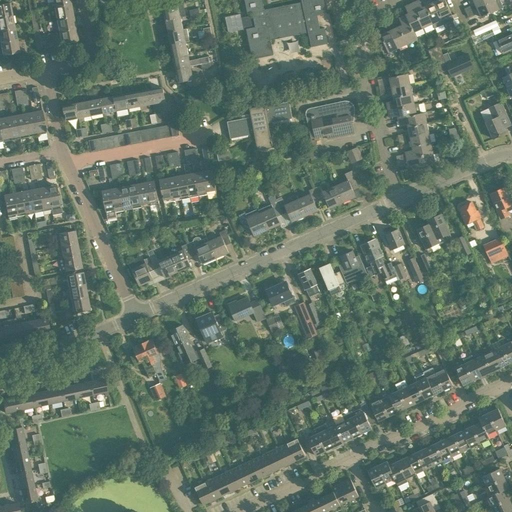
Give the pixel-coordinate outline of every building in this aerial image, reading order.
[(52,0),(53,2),(47,3),(48,8),(54,7),(70,4),(69,0),(52,0)] [(244,0),(248,15),(248,16),(241,18),(240,15),(225,18),(228,33),(246,29),(253,60),(274,55),(271,40),(309,32),(312,47),(328,44),(325,28),(320,29),(318,19),(316,20),(315,16),(327,14),(323,0),(301,0),(302,2),(273,9),(274,13),(265,15),(262,0),(244,0)] [(433,24),(425,7),(422,8),(419,0),(412,3),(423,28),(433,24)] [(445,0),(439,0),(434,2),(444,24),(454,20),(452,15),(445,0)] [(499,10),(494,0),(477,8),(481,17),(499,10)] [(500,0),(494,0),(499,10),(504,8),(500,0)] [(0,17),(12,15),(9,2),(0,4),(0,17)] [(444,24),(434,2),(425,7),(433,24),(435,29),(444,24)] [(423,28),(412,3),(405,6),(408,14),(406,15),(414,32),(423,28)] [(54,7),(56,19),(72,16),(70,4),(54,7)] [(163,8),(166,20),(185,16),(182,4),(163,8)] [(12,15),(0,17),(0,30),(14,27),(12,15)] [(414,32),(406,15),(399,18),(402,26),(400,27),(407,44),(417,40),(414,32)] [(72,16),(56,19),(58,32),(75,28),(72,16)] [(180,17),(166,20),(168,33),(183,30),(180,17)] [(468,32),(474,44),(501,32),(495,20),(468,32)] [(14,27),(0,30),(0,42),(16,40),(14,27)] [(400,27),(390,31),(398,48),(407,44),(400,27)] [(75,28),(58,32),(61,44),(77,41),(75,28)] [(204,30),(205,38),(212,36),(210,28),(204,30)] [(187,29),(183,30),(168,33),(171,45),(185,42),(186,42),(190,41),(187,29)] [(398,48),(390,31),(380,35),(388,53),(398,48)] [(511,33),(497,40),(503,53),(511,49),(511,33)] [(19,52),(16,40),(0,42),(0,43),(2,55),(19,52)] [(185,42),(171,45),(174,57),(188,54),(186,42),(185,42)] [(439,46),(428,51),(439,74),(446,71),(439,56),(443,54),(439,46)] [(443,54),(439,56),(446,71),(449,69),(452,76),(473,66),(470,60),(468,54),(451,61),(448,52),(443,54)] [(189,61),(188,54),(174,57),(176,70),(191,66),(201,64),(210,62),(208,57),(189,61)] [(511,96),(511,95),(511,64),(509,66),(511,72),(511,73),(503,78),(511,96)] [(191,66),(176,70),(179,82),(193,79),(191,66)] [(391,88),(410,84),(408,74),(389,78),(391,88)] [(412,94),(410,84),(391,88),(394,98),(412,94)] [(37,86),(31,87),(34,101),(40,100),(37,86)] [(163,87),(150,89),(153,104),(165,101),(163,87)] [(153,104),(150,89),(138,91),(141,106),(153,104)] [(22,104),(20,90),(14,91),(17,105),(22,104)] [(445,90),(438,91),(439,98),(446,97),(445,90)] [(138,91),(126,94),(128,108),(141,106),(138,91)] [(128,108),(126,94),(113,96),(116,111),(128,108)] [(412,94),(394,98),(394,101),(386,103),(388,110),(414,104),(412,94)] [(116,111),(113,96),(101,99),(104,113),(116,111)] [(104,113),(101,99),(89,101),(91,115),(104,113)] [(89,101),(76,103),(79,118),(80,121),(85,120),(84,117),(91,115),(89,101)] [(268,123),(292,118),(289,101),(265,106),(265,105),(250,108),(250,109),(242,111),(243,118),(227,121),(231,138),(255,133),(258,150),(273,147),(268,123)] [(488,108),(493,120),(486,122),(493,138),(506,133),(501,119),(507,116),(501,102),(488,108)] [(79,118),(76,103),(63,106),(66,120),(79,118)] [(414,104),(388,110),(389,118),(397,116),(398,118),(417,114),(416,114),(414,104)] [(42,110),(33,112),(37,135),(46,133),(42,110)] [(33,112),(24,113),(29,136),(37,135),(33,112)] [(417,114),(398,118),(399,126),(407,124),(408,127),(426,123),(424,112),(416,114),(417,114)] [(24,113),(15,115),(20,138),(29,136),(24,113)] [(354,133),(353,126),(352,122),(354,116),(347,114),(347,115),(338,117),(337,113),(312,119),(316,137),(328,134),(328,138),(354,133)] [(20,138),(15,115),(7,117),(11,140),(20,138)] [(7,117),(0,117),(0,127),(3,141),(11,140),(7,117)] [(170,124),(172,136),(180,135),(177,123),(170,124)] [(426,123),(408,127),(410,137),(429,133),(426,123)] [(172,136),(170,124),(164,125),(167,137),(172,136)] [(164,125),(158,127),(161,138),(167,137),(164,125)] [(158,127),(152,128),(155,140),(161,138),(158,127)] [(455,127),(449,128),(451,139),(459,137),(460,137),(455,127)] [(147,129),(141,130),(143,142),(149,141),(147,129)] [(141,130),(135,131),(137,143),(143,142),(141,130)] [(135,131),(129,132),(131,144),(137,143),(135,131)] [(126,145),(123,133),(118,135),(120,146),(126,145)] [(429,133),(410,137),(412,147),(431,143),(429,133)] [(97,151),(95,139),(89,140),(91,152),(97,151)] [(431,143),(412,147),(413,150),(405,151),(407,159),(435,153),(435,151),(433,152),(431,143)] [(207,146),(202,147),(205,161),(210,160),(207,146)] [(358,147),(347,152),(352,163),(363,158),(358,147)] [(196,148),(190,149),(193,163),(198,162),(196,148)] [(193,163),(190,149),(185,150),(187,164),(193,163)] [(173,152),(175,166),(181,165),(178,151),(173,152)] [(175,166),(173,152),(167,153),(170,167),(175,166)] [(436,154),(435,153),(407,159),(408,166),(416,165),(417,168),(435,164),(433,155),(436,154)] [(161,155),(156,156),(159,170),(164,169),(161,155)] [(144,158),(147,172),(153,171),(150,157),(144,158)] [(133,160),(136,174),(141,173),(138,159),(133,160)] [(136,174),(133,160),(127,161),(130,175),(136,174)] [(46,162),(49,176),(54,175),(51,161),(46,162)] [(259,161),(251,162),(252,169),(261,168),(259,161)] [(34,164),(37,179),(42,178),(40,163),(34,164)] [(118,177),(115,163),(110,164),(113,178),(118,177)] [(37,179),(34,164),(29,165),(31,180),(37,179)] [(106,180),(104,166),(98,167),(101,181),(106,180)] [(22,167),(17,168),(19,182),(25,181),(22,167)] [(204,171),(208,194),(217,192),(213,169),(204,171)] [(204,171),(195,173),(199,195),(208,194),(204,171)] [(349,180),(336,185),(343,202),(356,196),(353,189),(359,186),(352,171),(346,173),(349,180)] [(195,173),(186,174),(191,197),(199,195),(195,173)] [(191,197),(186,174),(177,176),(182,199),(191,197)] [(182,199),(177,176),(169,178),(173,200),(182,199)] [(173,200),(169,178),(160,179),(164,202),(173,200)] [(146,182),(151,205),(159,203),(155,180),(146,182)] [(151,205),(146,182),(137,184),(142,207),(151,205)] [(62,213),(56,184),(47,186),(52,209),(53,215),(62,213)] [(142,207),(137,184),(129,185),(133,208),(142,207)] [(129,185),(120,187),(124,210),(133,208),(129,185)] [(321,185),(315,187),(321,200),(326,198),(331,208),(343,202),(336,185),(324,191),(321,185)] [(47,186),(38,188),(43,211),(52,209),(47,186)] [(120,187),(111,189),(116,212),(124,210),(120,187)] [(311,193),(298,199),(305,216),(318,210),(315,203),(321,200),(315,187),(310,190),(311,193)] [(498,211),(506,207),(511,204),(511,202),(505,187),(490,194),(497,211),(498,211)] [(43,211),(38,188),(30,190),(34,213),(43,211)] [(116,212),(111,189),(102,190),(107,213),(116,212)] [(30,190),(21,191),(26,214),(34,213),(30,190)] [(26,214),(21,191),(13,193),(17,216),(26,214)] [(17,216),(13,193),(4,195),(8,218),(17,216)] [(269,197),(272,204),(273,207),(261,213),(268,229),(281,224),(278,216),(283,214),(277,199),(276,199),(275,195),(269,197)] [(283,214),(289,212),(285,205),(286,205),(283,199),(278,201),(283,214)] [(298,199),(286,205),(285,205),(289,212),(293,221),(305,216),(298,199)] [(484,227),(479,218),(481,217),(478,210),(476,211),(472,202),(466,205),(464,204),(461,206),(460,207),(459,208),(466,224),(473,221),(477,230),(484,227)] [(506,207),(498,211),(501,218),(510,215),(506,207)] [(248,218),(245,212),(239,215),(244,226),(250,224),(248,218)] [(261,213),(248,218),(250,224),(255,235),(268,229),(261,213)] [(434,218),(428,220),(439,243),(440,245),(448,241),(449,238),(451,237),(449,233),(450,233),(441,214),(439,215),(439,214),(433,217),(434,218)] [(439,243),(428,220),(430,224),(417,230),(426,248),(428,252),(432,250),(430,247),(439,243)] [(398,229),(385,235),(392,249),(404,244),(398,229)] [(61,246),(77,243),(75,230),(58,233),(61,246)] [(221,236),(209,242),(216,258),(229,252),(226,245),(231,242),(226,230),(220,232),(221,236)] [(3,244),(14,242),(13,236),(1,238),(2,242),(3,244)] [(463,236),(456,239),(464,255),(471,252),(463,236)] [(193,241),(188,243),(194,256),(199,254),(203,263),(216,258),(209,242),(207,237),(202,240),(201,238),(199,237),(197,237),(195,237),(194,239),(193,240),(193,241)] [(500,237),(483,245),(492,263),(509,255),(500,237)] [(376,238),(369,242),(382,271),(381,272),(382,274),(386,285),(399,279),(391,259),(384,262),(382,256),(384,255),(376,238)] [(15,247),(14,242),(3,244),(4,250),(15,247)] [(369,242),(361,245),(368,261),(370,261),(377,277),(382,274),(381,272),(382,271),(369,242)] [(79,255),(77,243),(61,246),(63,258),(79,255)] [(194,256),(188,243),(182,246),(184,249),(171,255),(179,272),(191,266),(188,259),(194,256)] [(15,247),(4,250),(5,256),(16,253),(15,247)] [(363,263),(359,265),(353,250),(347,253),(345,252),(343,253),(342,255),(341,256),(344,264),(340,265),(347,282),(350,281),(360,279),(362,278),(364,277),(369,275),(363,263)] [(16,253),(5,256),(6,262),(18,259),(16,253)] [(156,254),(150,257),(156,270),(161,267),(166,277),(179,272),(171,255),(158,261),(156,254)] [(424,254),(418,257),(425,273),(432,270),(424,254)] [(79,255),(63,258),(57,259),(60,272),(66,270),(66,271),(82,268),(79,255)] [(150,257),(145,259),(130,265),(135,277),(136,276),(141,285),(154,279),(151,272),(156,270),(150,257)] [(414,257),(408,259),(414,273),(419,270),(414,257)] [(18,259),(6,262),(7,267),(19,265),(18,259)] [(401,263),(394,266),(400,279),(407,276),(401,263)] [(19,265),(7,267),(8,273),(20,271),(19,265)] [(342,274),(336,277),(331,265),(321,269),(327,282),(326,283),(328,287),(329,287),(332,295),(348,288),(342,274)] [(301,273),(299,274),(306,288),(310,296),(320,291),(317,283),(311,269),(304,272),(303,270),(301,272),(301,273)] [(20,271),(8,273),(9,279),(21,277),(20,271)] [(69,287),(85,284),(83,271),(66,275),(69,287)] [(22,283),(21,277),(9,279),(10,285),(22,283)] [(296,302),(292,294),(293,294),(287,281),(274,287),(273,284),(266,287),(273,303),(283,298),(287,306),(296,302)] [(23,289),(22,283),(10,285),(12,291),(23,289)] [(85,284),(69,287),(71,300),(88,296),(85,284)] [(24,295),(23,289),(12,291),(13,297),(24,295)] [(88,296),(71,300),(74,312),(90,309),(88,296)] [(237,300),(229,304),(236,320),(255,311),(249,297),(238,302),(237,300)] [(305,302),(299,304),(297,305),(298,307),(297,308),(303,324),(307,322),(315,340),(319,338),(311,320),(313,319),(305,302)] [(313,302),(307,305),(315,324),(321,321),(313,302)] [(210,314),(205,315),(196,319),(207,343),(222,336),(220,331),(226,328),(219,313),(213,316),(211,312),(209,313),(210,314)] [(278,314),(267,319),(272,331),(284,326),(278,314)] [(46,317),(31,320),(34,334),(49,330),(46,317)] [(34,334),(31,320),(17,323),(20,337),(34,334)] [(20,337),(17,323),(3,326),(5,340),(20,337)] [(194,353),(189,341),(189,340),(183,325),(170,331),(177,346),(178,345),(185,363),(196,358),(194,353)] [(417,331),(411,334),(413,339),(419,337),(417,331)] [(406,335),(396,339),(399,347),(409,343),(406,335)] [(511,341),(506,344),(503,338),(499,340),(499,341),(510,363),(511,362),(511,341)] [(160,354),(159,353),(153,339),(149,341),(149,340),(143,343),(157,375),(162,372),(158,363),(160,362),(160,359),(160,357),(160,356),(160,354)] [(499,341),(490,345),(500,368),(510,363),(499,341)] [(157,375),(143,343),(137,346),(138,346),(134,348),(140,361),(144,359),(150,373),(151,372),(153,376),(157,375)] [(500,368),(490,345),(481,349),(483,355),(491,372),(500,368)] [(204,349),(194,353),(196,358),(197,359),(199,358),(207,377),(215,373),(204,349)] [(474,359),(472,355),(463,359),(465,364),(473,381),(482,376),(474,359)] [(483,355),(474,359),(482,376),(491,372),(483,355)] [(283,360),(277,362),(280,370),(286,368),(283,360)] [(473,381),(465,364),(455,368),(463,385),(473,381)] [(443,390),(435,373),(433,368),(423,372),(434,394),(443,390)] [(445,368),(435,373),(443,390),(453,385),(445,368)] [(423,372),(414,376),(417,382),(425,399),(434,394),(423,372)] [(182,373),(176,376),(181,388),(187,385),(182,373)] [(89,381),(92,394),(106,391),(104,378),(89,381)] [(89,381),(75,384),(77,397),(92,394),(89,381)] [(425,399),(417,382),(408,386),(416,403),(425,399)] [(77,397),(75,384),(60,387),(63,400),(77,397)] [(151,388),(152,390),(159,405),(168,401),(166,396),(161,384),(151,388)] [(416,403),(408,386),(398,391),(406,408),(416,403)] [(60,387),(46,390),(49,404),(63,400),(60,387)] [(46,390),(31,393),(34,407),(49,404),(46,390)] [(398,391),(389,395),(397,412),(406,408),(398,391)] [(34,407),(31,393),(17,396),(20,410),(34,407)] [(397,412),(389,395),(380,399),(388,416),(397,412)] [(20,410),(17,396),(2,400),(5,413),(20,410)] [(388,416),(380,399),(370,404),(379,421),(388,416)] [(364,412),(354,416),(362,433),(372,428),(370,425),(376,422),(366,402),(360,405),(364,412)] [(489,413),(497,430),(506,426),(498,409),(489,413)] [(362,433),(354,416),(352,411),(342,415),(353,438),(362,433)] [(497,430),(489,413),(479,418),(490,439),(488,434),(497,430)] [(353,438),(342,415),(333,420),(344,442),(353,438)] [(490,439),(479,418),(481,422),(472,427),(480,444),(490,439)] [(333,420),(324,424),(334,446),(344,442),(333,420)] [(325,451),(334,446),(324,424),(315,428),(317,434),(325,451)] [(11,444),(24,442),(21,427),(8,430),(11,444)] [(480,444),(472,427),(463,431),(471,448),(480,444)] [(317,434),(309,438),(304,428),(298,431),(303,443),(308,440),(316,455),(325,451),(317,434)] [(471,448),(463,431),(454,435),(462,452),(471,448)] [(462,452),(454,435),(444,440),(454,461),(458,459),(459,460),(461,459),(462,457),(460,453),(462,452)] [(298,438),(288,443),(296,460),(306,456),(298,438)] [(454,461),(444,440),(435,444),(443,461),(449,459),(450,463),(454,461)] [(27,456),(24,442),(11,444),(14,459),(27,456)] [(288,443),(279,447),(287,465),(296,460),(288,443)] [(443,461),(435,444),(426,449),(434,466),(443,461)] [(503,446),(495,450),(498,457),(506,453),(503,446)] [(279,447),(270,452),(278,469),(287,465),(279,447)] [(426,449),(417,453),(425,470),(434,466),(426,449)] [(270,452),(260,456),(268,473),(278,469),(270,452)] [(425,470),(417,453),(407,457),(415,474),(425,470)] [(27,456),(14,459),(17,473),(30,470),(27,456)] [(260,456),(251,461),(259,478),(268,473),(260,456)] [(415,474),(407,457),(398,462),(406,479),(412,476),(414,480),(417,478),(415,474)] [(251,461),(242,465),(250,482),(259,478),(251,461)] [(388,461),(387,462),(397,483),(399,488),(409,484),(406,479),(398,462),(390,466),(388,461)] [(387,462),(378,466),(386,483),(395,479),(397,483),(387,462)] [(250,482),(242,465),(232,470),(240,487),(250,482)] [(386,483),(378,466),(368,470),(376,487),(377,490),(387,486),(386,483)] [(487,486),(504,478),(500,468),(483,476),(487,486)] [(34,485),(30,470),(17,473),(20,488),(34,485)] [(232,470),(223,474),(231,491),(240,487),(232,470)] [(231,491),(223,474),(214,478),(222,495),(231,491)] [(214,478),(205,483),(213,500),(222,495),(214,478)] [(504,478),(487,486),(492,495),(487,497),(509,487),(504,478)] [(335,511),(342,509),(340,504),(359,496),(350,479),(331,488),(333,492),(291,511),(335,511)] [(213,500),(205,483),(195,487),(203,505),(213,500)] [(37,499),(34,485),(20,488),(24,502),(37,499)] [(509,488),(509,487),(487,497),(492,506),(509,498),(505,490),(509,488)] [(416,501),(419,507),(413,509),(414,511),(432,511),(440,508),(433,493),(416,501)] [(503,511),(511,508),(511,505),(509,498),(492,506),(494,511),(503,511)] [(2,506),(3,511),(18,511),(17,503),(2,506)]
